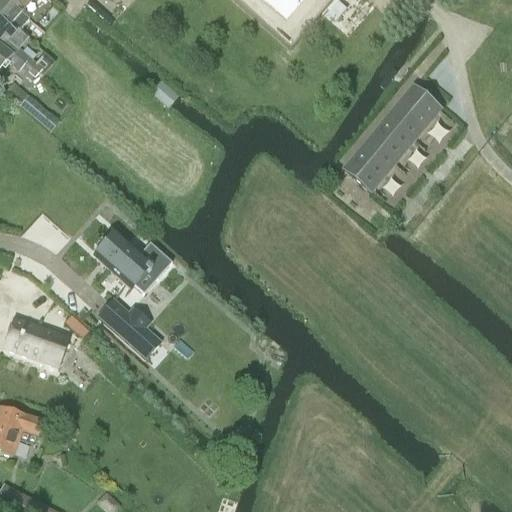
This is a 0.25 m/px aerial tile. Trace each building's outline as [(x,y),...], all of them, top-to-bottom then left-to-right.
[(11,27),(18,33),(28,22),(21,16),(1,0),(0,0),(0,25),(7,31),(11,27)] [(1,0),(21,16),(34,0),(1,0)] [(305,0),(259,0),(286,23),(305,0)] [(0,25),(0,69),(6,63),(18,74),(22,69),(24,66),(36,76),(40,72),(28,61),(17,52),(27,41),(18,33),(11,27),(7,31),(0,25)] [(342,172),(342,173),(371,197),(442,112),(427,99),(415,89),(413,87),(376,132),(342,172)] [(28,98),(19,108),(24,112),(35,121),(50,135),(59,125),(43,112),(28,98)] [(112,237),(92,258),(130,292),(133,289),(142,296),(169,266),(149,248),(137,260),(112,237)] [(112,302),(96,318),(144,362),(159,345),(144,331),(149,325),(133,310),(127,316),(112,302)] [(13,320),(2,353),(57,373),(69,340),(13,320)] [(0,456),(12,460),(18,442),(21,434),(38,440),(43,425),(26,419),(0,410),(0,456)] [(0,511),(43,511),(2,491),(0,495),(0,511)] [(117,511),(120,509),(106,495),(95,505),(101,511),(117,511)]
